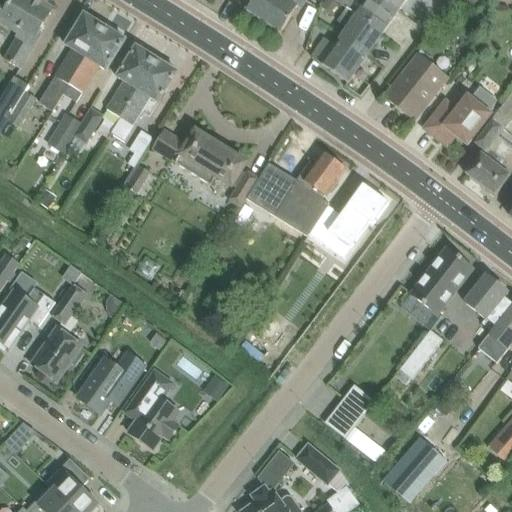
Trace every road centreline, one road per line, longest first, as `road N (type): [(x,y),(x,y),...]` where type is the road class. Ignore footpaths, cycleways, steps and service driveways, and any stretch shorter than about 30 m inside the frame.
road 1 (residential): [(437,196),(200,511)]
road 2 (secondary): [(437,196),(143,0)]
road 3 (residential): [(151,497),(0,389)]
